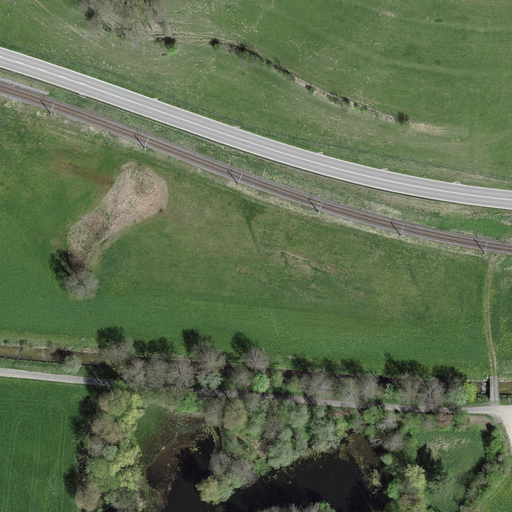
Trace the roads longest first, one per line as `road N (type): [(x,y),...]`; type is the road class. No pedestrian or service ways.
road 1 (primary): [(0,59),(299,160),(511,201)]
road 2 (unclassified): [(511,408),(206,394),(0,374)]
